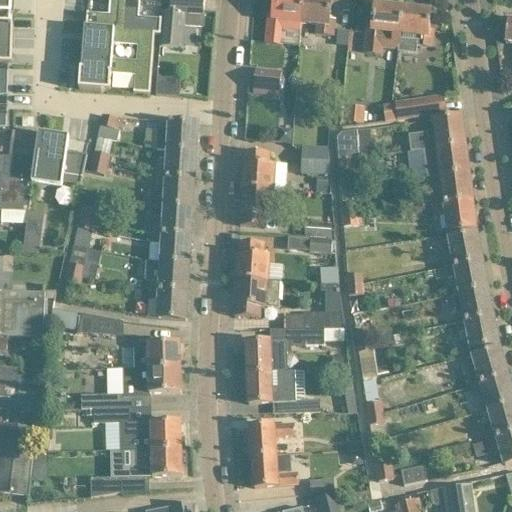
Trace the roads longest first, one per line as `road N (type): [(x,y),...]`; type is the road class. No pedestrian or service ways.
road 1 (residential): [(215,511),(207,448),(221,111)]
road 2 (residential): [(511,288),(471,0)]
road 3 (residential): [(221,111),(43,101),(44,0)]
